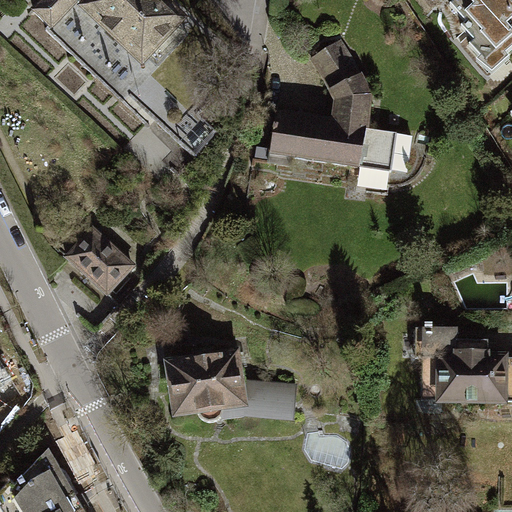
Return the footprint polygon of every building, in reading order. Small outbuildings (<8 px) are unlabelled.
[(44,0),(33,12),(50,28),(77,0),(111,33),(141,62),(182,20),(166,4),(169,1),(167,0),(44,0)] [(511,3),(509,0),(463,0),(464,1),(452,11),(468,28),(462,33),(475,47),(471,51),(487,68),(511,45),(511,3)] [(341,41),(309,60),(334,101),(332,118),(276,109),(268,162),(289,165),(290,156),(391,171),(396,133),(368,129),(373,93),(341,41)] [(396,133),(391,171),(407,173),(412,136),(396,133)] [(136,266),(92,225),(63,257),(107,297),(136,266)] [(511,357),(488,358),(488,340),(458,340),(458,328),(415,328),(415,358),(423,358),(423,401),(511,401),(511,357)] [(190,353),(161,358),(171,420),(198,416),(202,420),(207,423),(214,424),(220,420),(223,416),(224,411),(249,407),(245,380),(240,346),(215,350),(215,347),(190,351),(190,353)] [(298,384),(245,380),(249,407),(224,411),(223,416),(220,420),(243,417),(295,421),(298,384)] [(76,511),(82,509),(49,449),(1,499),(8,511),(76,511)] [(0,511),(8,511),(1,499),(0,500),(0,511)]
